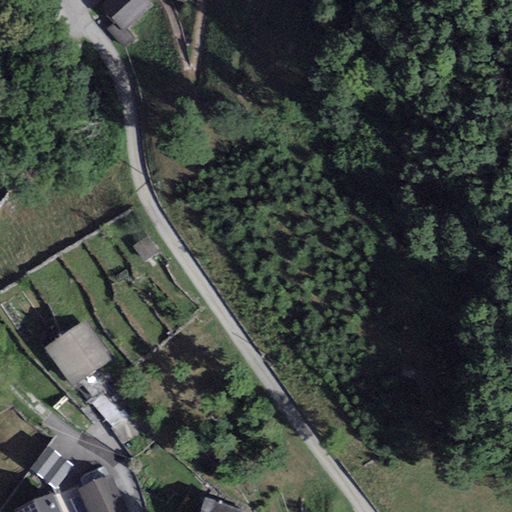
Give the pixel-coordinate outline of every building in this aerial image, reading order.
[(149,0),(110,0),(100,11),(114,24),(122,34),(125,31),(153,3),(149,0)] [(134,40),(125,31),(122,34),(114,24),(107,29),(124,49),(134,40)] [(82,321),(42,348),(70,388),(109,361),(82,321)] [(72,467),(47,448),(31,469),(57,489),(72,467)] [(126,511),(109,474),(77,489),(87,509),(87,511),(126,511)] [(61,511),(53,493),(14,511),(61,511)] [(246,511),(204,497),(199,511),(246,511)]
